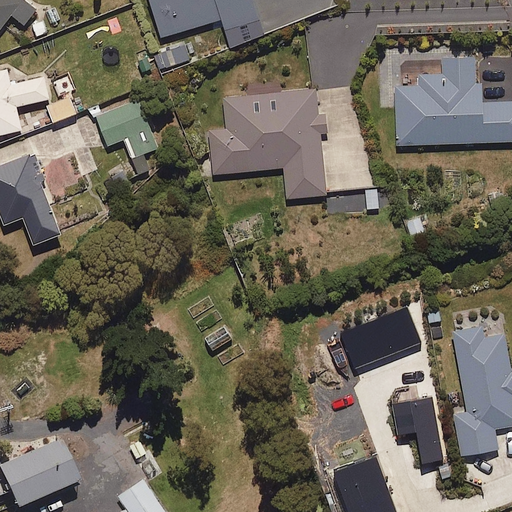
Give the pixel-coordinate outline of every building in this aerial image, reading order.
[(0,0),(0,31),(12,15),(25,25),(38,9),(25,0),(0,0)] [(150,0),(162,38),(221,20),(229,47),(263,37),(252,0),(150,0)] [(160,70),(190,61),(185,45),(156,54),(160,70)] [(397,85),(399,145),(511,142),(511,101),(484,103),(483,84),(477,84),(476,58),(445,58),(445,75),(420,76),(420,85),(397,85)] [(18,84),(17,78),(11,80),(8,69),(0,71),(0,135),(23,130),(18,107),(51,99),(46,77),(18,84)] [(214,174),(285,168),(288,200),(329,196),(323,133),(330,133),(328,114),(319,115),(317,90),(224,98),(227,129),(210,130),(214,174)] [(54,123),(78,114),(71,97),(47,106),(54,123)] [(109,111),(106,103),(94,108),(100,124),(108,146),(126,139),(134,158),(159,148),(140,99),(109,111)] [(42,181),(46,180),(36,153),(0,167),(0,209),(6,225),(25,218),(36,245),(63,234),(42,181)] [(427,326),(443,321),(439,307),(423,311),(427,326)] [(457,415),(464,458),(500,451),(497,429),(511,426),(511,366),(507,335),(485,339),(483,327),(456,332),(469,413),(457,415)] [(424,464),(447,460),(437,399),(395,405),(400,435),(419,432),(424,464)] [(18,510),(79,483),(61,441),(2,467),(0,462),(0,496),(11,492),(18,510)] [(350,511),(398,511),(378,456),(336,471),(350,511)] [(120,496),(128,508),(122,511),(166,511),(145,479),(120,496)]
